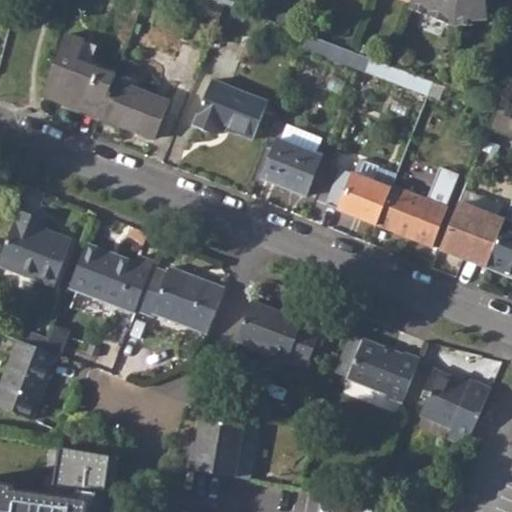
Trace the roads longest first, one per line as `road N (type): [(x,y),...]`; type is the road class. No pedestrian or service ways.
road 1 (residential): [(0,127),(259,232)]
road 2 (residential): [(259,232),(511,330)]
road 3 (residential): [(140,417),(218,351),(259,232)]
